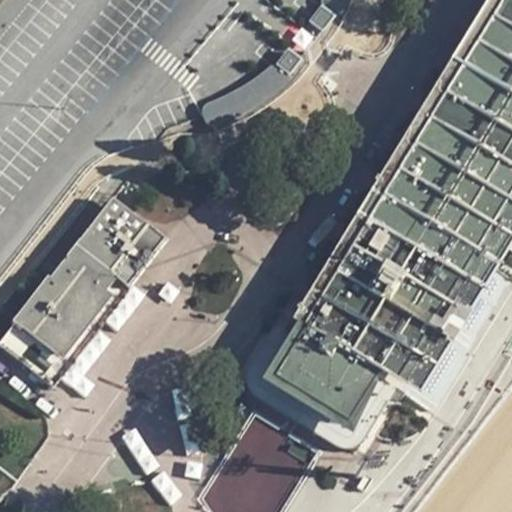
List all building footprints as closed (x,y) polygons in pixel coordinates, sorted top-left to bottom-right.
[(392,395),(511,197),(511,0),(501,0),(431,115),(298,332),(303,335),(278,376),(286,381),(286,382),(369,432),(392,395)] [(332,19),(320,10),(309,24),(321,33),(332,19)] [(276,67),(288,76),(299,63),(287,53),(276,67)] [(511,242),(511,197),(392,395),(412,407),(511,242)] [(110,203),(77,245),(76,245),(0,343),(0,351),(51,391),(60,380),(56,377),(123,291),(127,293),(128,292),(126,291),(164,244),(110,203)] [(137,301),(127,293),(123,291),(56,377),(60,380),(70,388),(137,301)] [(138,428),(126,433),(143,474),(155,469),(138,428)] [(162,471),(151,480),(168,502),(179,493),(162,471)]
